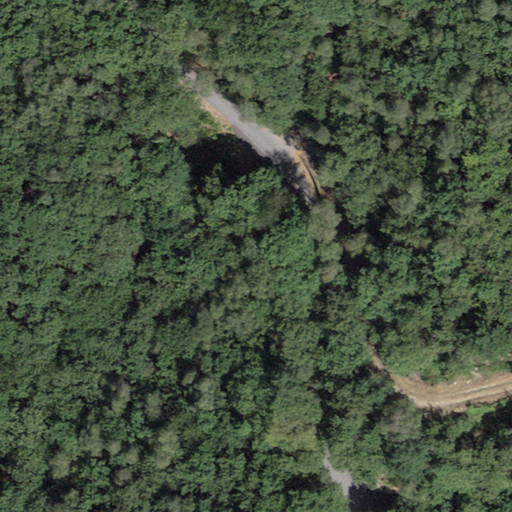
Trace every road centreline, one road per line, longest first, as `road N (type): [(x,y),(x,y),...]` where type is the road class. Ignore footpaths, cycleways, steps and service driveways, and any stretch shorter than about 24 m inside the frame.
road 1 (unclassified): [(135,0),(169,61),(268,145),(305,193),(318,263),(326,448),(342,488),(389,507),(511,495)]
road 2 (track): [(511,384),(444,398),(399,385),(373,341),(325,173),(305,145),(268,145)]
